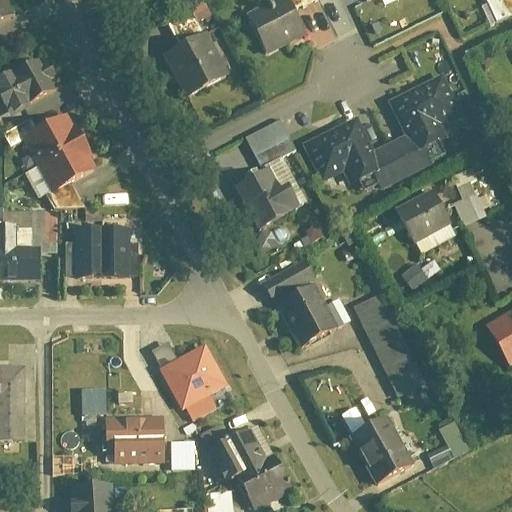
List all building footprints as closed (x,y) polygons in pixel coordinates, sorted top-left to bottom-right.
[(195,0),(194,0),(149,22),(183,95),(230,73),(195,0)] [(299,40),(279,0),(271,0),(238,17),(259,60),(299,40)] [(380,0),(354,0),(359,10),(380,0)] [(0,123),(45,99),(23,59),(0,72),(0,123)] [(432,75),(373,104),(401,163),(441,144),(431,124),(451,115),(432,75)] [(13,138),(27,167),(76,143),(62,114),(13,138)] [(290,148),(308,185),(331,174),(340,192),(374,175),(347,120),(290,148)] [(218,188),(240,230),(283,208),(275,192),(282,188),(269,164),(286,155),(269,123),(233,141),(249,172),(218,188)] [(27,167),(41,197),(90,173),(76,143),(27,167)] [(469,176),(452,181),(460,205),(453,208),(460,230),(485,222),(469,176)] [(383,212),(405,259),(446,240),(424,193),(383,212)] [(0,280),(27,280),(26,250),(8,250),(7,225),(0,225),(0,280)] [(62,284),(93,283),(92,228),(61,229),(62,284)] [(93,283),(124,283),(123,228),(92,228),(93,283)] [(336,331),(301,261),(252,286),(287,355),(336,331)] [(415,270),(401,282),(411,293),(425,282),(415,270)] [(372,299),(345,312),(390,400),(417,386),(372,299)] [(511,306),(469,331),(495,375),(511,364),(511,306)] [(182,414),(225,392),(205,355),(178,369),(167,348),(151,357),(182,414)] [(0,447),(17,448),(17,369),(0,369),(0,447)] [(78,394),(78,420),(104,420),(104,394),(78,394)] [(340,442),(364,493),(420,467),(396,416),(340,442)] [(152,418),(93,421),(94,469),(154,466),(152,418)] [(454,426),(436,434),(446,455),(427,464),(431,473),(468,456),(454,426)] [(225,490),(237,511),(251,511),(281,496),(246,432),(223,444),(243,480),(225,490)] [(168,448),(168,476),(192,476),(192,448),(168,448)] [(58,511),(104,511),(104,487),(58,489),(58,511)]
